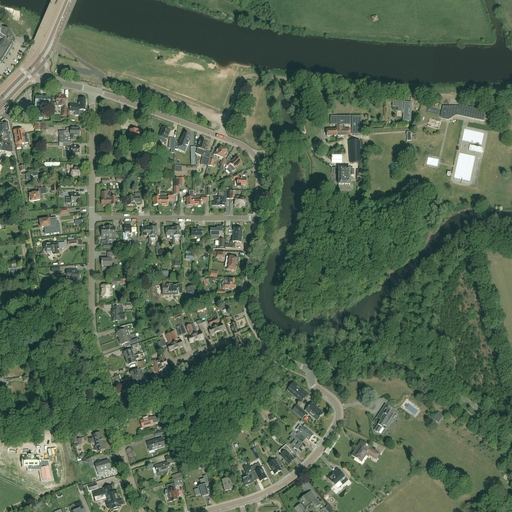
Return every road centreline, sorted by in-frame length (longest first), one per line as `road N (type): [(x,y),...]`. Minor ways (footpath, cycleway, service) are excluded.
road 1 (tertiary): [(256,218),(260,171),(248,149),(92,90)]
road 2 (tertiary): [(200,511),(280,486),(320,450),(339,416),(310,368)]
road 3 (tertiary): [(511,433),(407,361),(375,355),(310,368)]
road 4 (residential): [(116,411),(93,335),(91,219)]
road 5 (residential): [(256,218),(91,219)]
road 6 (tertiary): [(269,348),(247,304),(256,218)]
road 7 (residential): [(91,219),(92,90)]
